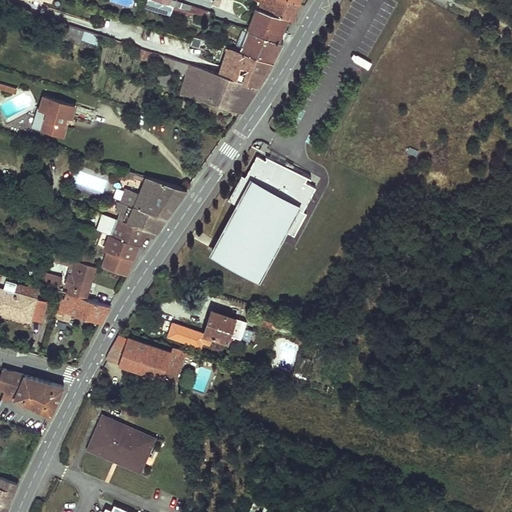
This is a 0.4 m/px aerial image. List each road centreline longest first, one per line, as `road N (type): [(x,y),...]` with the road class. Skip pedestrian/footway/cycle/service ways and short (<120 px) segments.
road 1 (tertiary): [(82,380),(323,0)]
road 2 (unknown): [(275,81),(29,4)]
road 3 (tertiary): [(17,511),(82,380)]
